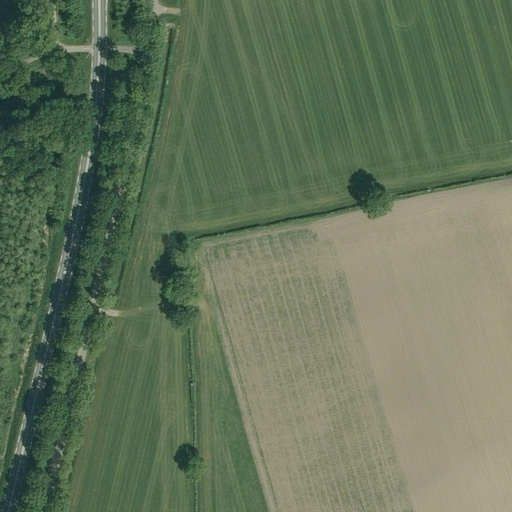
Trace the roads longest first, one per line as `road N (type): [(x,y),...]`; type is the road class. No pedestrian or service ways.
road 1 (primary): [(8,511),(77,218),(99,49)]
road 2 (unclassified): [(43,511),(146,51)]
